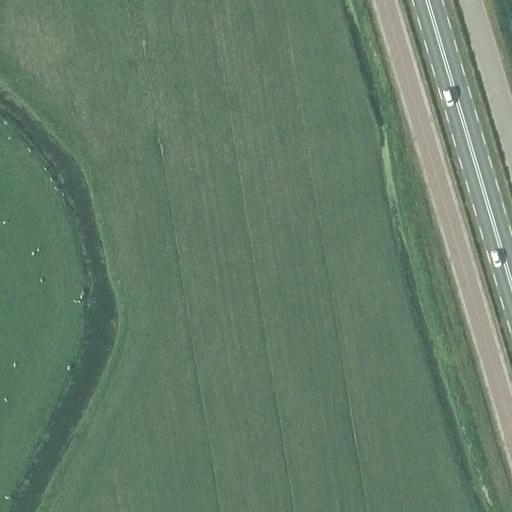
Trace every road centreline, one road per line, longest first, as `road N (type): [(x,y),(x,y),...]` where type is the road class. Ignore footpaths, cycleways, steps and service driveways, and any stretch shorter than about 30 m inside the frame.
road 1 (unclassified): [(383,0),(511,436)]
road 2 (primary): [(511,289),(426,0)]
road 3 (unclassified): [(511,145),(468,0)]
